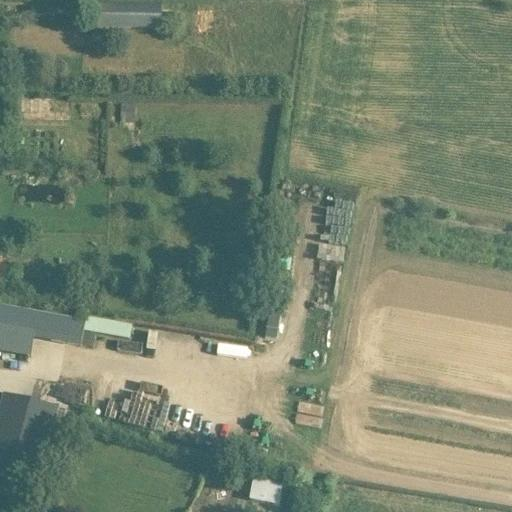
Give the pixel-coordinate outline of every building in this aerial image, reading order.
[(162,29),(163,9),(95,7),(94,27),(162,29)] [(37,55),(25,56),(25,64),(38,64),(37,55)] [(70,122),(71,98),(32,97),(32,121),(70,122)] [(135,126),(136,106),(121,106),(121,126),(135,126)] [(283,298),(284,286),(274,286),(273,298),(283,298)] [(277,341),(283,303),(271,301),(265,340),(277,341)] [(85,334),(86,324),(0,308),(0,352),(31,358),(35,340),(82,349),(85,334)] [(86,324),(85,334),(98,336),(130,342),(133,327),(87,319),(86,324)] [(3,397),(0,409),(0,480),(40,491),(60,412),(3,397)] [(255,476),(250,502),(279,508),(284,483),(255,476)]
